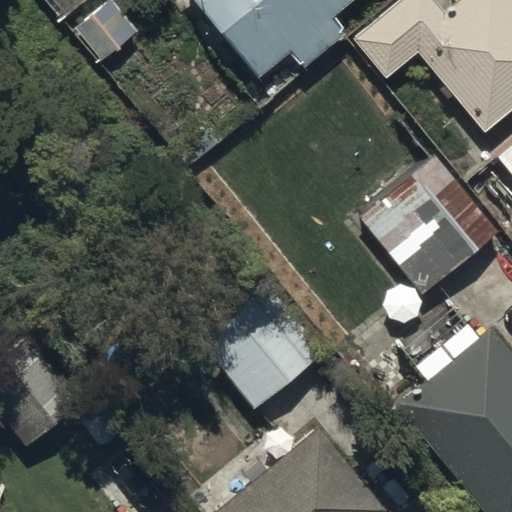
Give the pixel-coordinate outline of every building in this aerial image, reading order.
[(342,39),(331,25),(361,0),(182,0),(253,88),(287,60),(298,74),(342,39)] [(425,0),(402,0),(354,39),(389,81),(415,60),(480,140),(511,113),(511,7),(506,0),(459,0),(439,17),(425,0)] [(137,38),(109,2),(71,31),(99,67),(137,38)] [(230,164),(202,131),(170,159),(198,191),(230,164)] [(511,148),(494,164),(511,184),(511,148)] [(434,158),(356,219),(420,300),(497,239),(434,158)] [(252,300),(196,347),(252,415),(309,368),(252,300)] [(394,412),(475,511),(511,511),(511,370),(484,337),(475,344),(450,314),(394,360),(419,392),(394,412)] [(267,430),(182,502),(190,511),(358,511),(300,444),(288,454),(267,430)]
